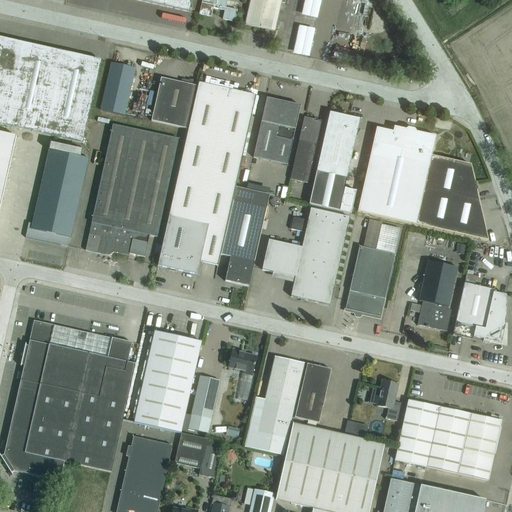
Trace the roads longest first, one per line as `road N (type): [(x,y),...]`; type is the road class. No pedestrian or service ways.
road 1 (unclassified): [(511,380),(11,266)]
road 2 (unclassified): [(461,97),(364,85),(0,5)]
road 3 (unclassified): [(511,215),(461,97)]
